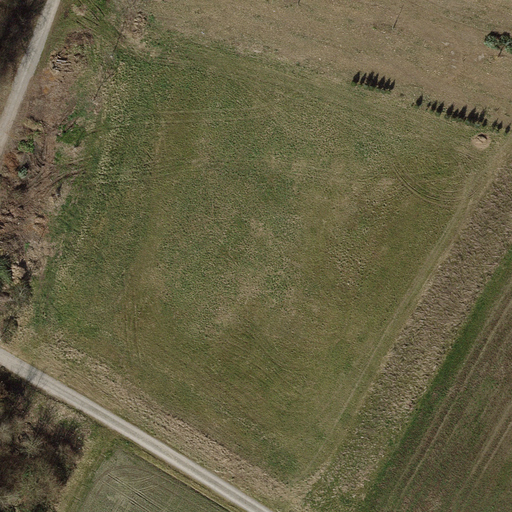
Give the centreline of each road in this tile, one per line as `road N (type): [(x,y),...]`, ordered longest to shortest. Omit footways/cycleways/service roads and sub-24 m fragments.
road 1 (track): [(0,354),(260,511)]
road 2 (track): [(53,0),(0,140)]
